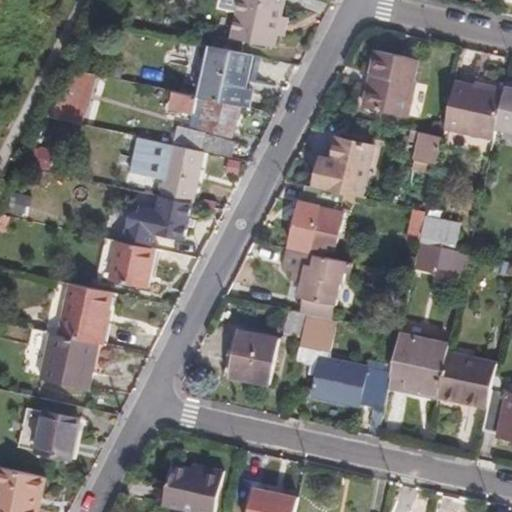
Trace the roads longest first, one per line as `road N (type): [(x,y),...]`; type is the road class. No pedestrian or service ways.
road 1 (residential): [(145,407),(349,2)]
road 2 (residential): [(511,486),(145,407)]
road 3 (residential): [(511,38),(349,2)]
